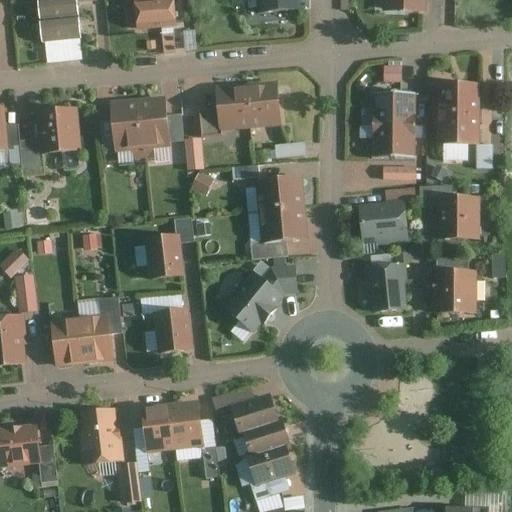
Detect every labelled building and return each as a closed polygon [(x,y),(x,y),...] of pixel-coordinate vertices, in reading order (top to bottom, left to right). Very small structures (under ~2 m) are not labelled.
[(81,21),(78,0),(38,4),(40,25),(81,21)] [(177,26),(174,0),(135,0),(134,0),(136,29),(177,26)] [(256,0),(258,13),(302,9),(300,0),(256,0)] [(383,0),(383,11),(427,12),(427,0),(383,0)] [(83,41),(81,21),(40,25),(42,45),(49,45),(83,41)] [(175,35),(163,36),(164,55),(177,54),(175,35)] [(155,40),(146,41),(147,49),(156,48),(155,40)] [(83,41),(49,45),(51,61),(84,57),(83,41)] [(384,65),(384,82),(402,82),(403,66),(384,65)] [(481,113),(481,83),(438,83),(438,114),(481,113)] [(251,126),(284,123),(280,84),(248,86),(251,126)] [(219,129),(251,126),(248,86),(216,89),(218,111),(219,129)] [(417,126),(417,92),(371,93),(372,127),(417,126)] [(141,148),(168,146),(168,141),(166,116),(165,101),(138,103),(141,148)] [(114,150),(141,148),(138,103),(111,105),(114,150)] [(35,111),(38,139),(40,155),(82,150),(77,106),(35,111)] [(219,129),(218,111),(199,113),(201,137),(220,136),(219,129)] [(481,144),(481,113),(438,114),(439,144),(481,144)] [(181,115),(166,116),(168,141),(183,141),(181,115)] [(6,125),(8,148),(9,164),(21,163),(19,140),(17,124),(6,125)] [(416,160),(417,126),(372,127),(372,160),(416,160)] [(40,155),(38,139),(19,140),(21,163),(22,176),(42,174),(40,155)] [(202,141),(185,143),(187,170),(204,168),(202,141)] [(278,157),(306,155),(306,143),(277,144),(278,157)] [(492,146),(478,146),(477,168),(492,168),(492,146)] [(253,151),(254,163),(272,162),(270,149),(253,151)] [(432,176),(442,181),(448,169),(438,164),(432,176)] [(231,168),(232,180),(260,177),(259,165),(231,168)] [(418,180),(418,167),(384,167),(384,180),(418,180)] [(206,197),(215,180),(200,172),(191,189),(206,197)] [(306,211),(303,181),(257,186),(261,216),(306,211)] [(497,183),(491,191),(499,197),(505,189),(497,183)] [(481,197),(453,196),(453,185),(420,187),(420,207),(437,207),(437,239),(481,240),(481,197)] [(359,205),(363,244),(378,243),(378,246),(410,243),(405,201),(417,200),(416,188),(385,191),(387,202),(359,205)] [(26,210),(28,223),(47,220),(45,207),(26,210)] [(20,228),(20,226),(23,226),(21,214),(18,214),(18,211),(2,213),(5,230),(20,228)] [(309,241),(306,211),(261,216),(264,245),(287,243),(309,241)] [(174,220),(176,235),(180,234),(181,243),(194,242),(191,218),(174,220)] [(82,236),(84,251),(98,250),(96,234),(82,236)] [(185,276),(181,243),(180,234),(176,235),(144,239),(149,280),(185,276)] [(38,255),(52,253),(51,240),(36,242),(38,255)] [(287,243),(264,245),(252,246),(253,259),(288,257),(287,243)] [(395,254),(396,265),(407,264),(412,263),(411,253),(395,254)] [(19,259),(20,272),(33,271),(31,258),(19,259)] [(408,283),(407,264),(396,265),(365,267),(368,298),(371,298),(372,313),(408,310),(406,283),(408,283)] [(254,334),(286,295),(298,294),(296,265),(271,267),(262,278),(253,270),(222,307),(254,334)] [(434,271),(434,314),(478,314),(478,271),(434,271)] [(19,314),(37,311),(33,275),(14,277),(19,314)] [(136,304),(122,305),(124,320),(138,318),(137,312),(161,310),(159,296),(135,299),(136,304)] [(157,355),(193,351),(189,309),(153,313),(157,355)] [(0,367),(26,365),(24,343),(27,343),(24,314),(0,317),(0,367)] [(86,365),(114,361),(109,322),(81,325),(86,365)] [(57,369),(86,365),(81,325),(52,329),(57,369)] [(242,436),(278,426),(271,401),(230,413),(237,438),(242,436)] [(200,405),(171,408),(176,452),(205,449),(200,405)] [(171,408),(143,411),(145,430),(148,455),(176,452),(171,408)] [(78,432),(82,467),(125,462),(122,438),(120,439),(119,430),(121,429),(120,426),(117,426),(115,409),(79,413),(81,431),(78,432)] [(0,469),(38,465),(41,484),(57,482),(53,446),(39,447),(37,424),(0,428),(0,469)] [(288,452),(292,451),(284,425),(278,426),(242,436),(249,463),(288,452)] [(148,455),(145,430),(133,431),(137,464),(137,469),(149,468),(148,455)] [(203,494),(205,511),(216,511),(223,511),(217,464),(216,450),(216,449),(202,450),(207,494),(203,494)] [(225,449),(216,450),(217,464),(226,463),(225,449)] [(252,486),(294,474),(288,452),(249,463),(246,464),(252,486)] [(116,466),(120,505),(141,503),(137,469),(137,464),(116,466)] [(147,499),(148,511),(167,511),(166,497),(147,499)] [(283,499),(285,511),(305,509),(304,497),(283,499)]
